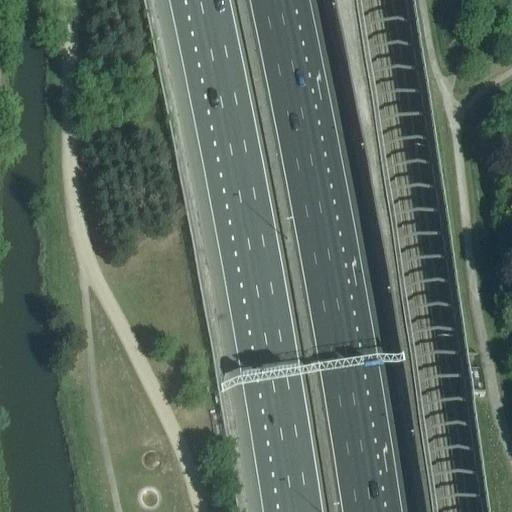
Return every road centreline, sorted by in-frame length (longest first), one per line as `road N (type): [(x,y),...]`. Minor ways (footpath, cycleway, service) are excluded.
road 1 (motorway): [(198,0),(296,511)]
road 2 (motorway): [(376,511),(284,0)]
